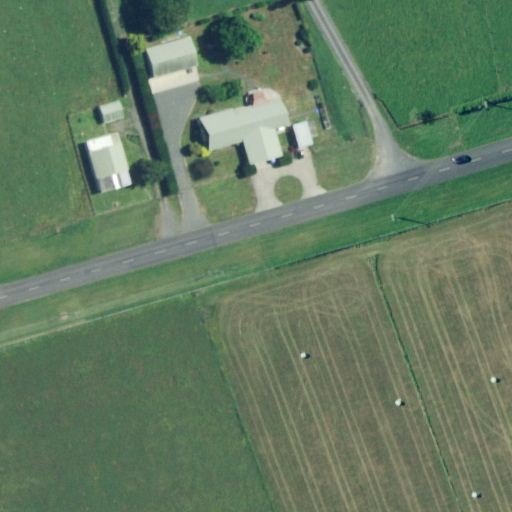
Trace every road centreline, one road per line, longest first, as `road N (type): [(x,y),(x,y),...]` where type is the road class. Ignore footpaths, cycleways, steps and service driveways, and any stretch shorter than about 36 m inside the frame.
road 1 (unclassified): [(0,297),(511,149)]
road 2 (track): [(309,0),(391,184)]
